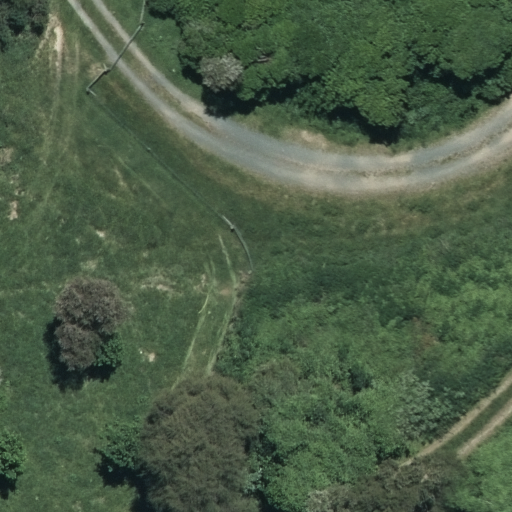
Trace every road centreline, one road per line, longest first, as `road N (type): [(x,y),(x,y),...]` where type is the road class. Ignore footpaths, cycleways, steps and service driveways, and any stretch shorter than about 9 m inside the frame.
road 1 (track): [(511,134),(488,157),(364,177),(266,160),(162,101),(88,0)]
road 2 (track): [(511,386),(424,466),(329,511)]
